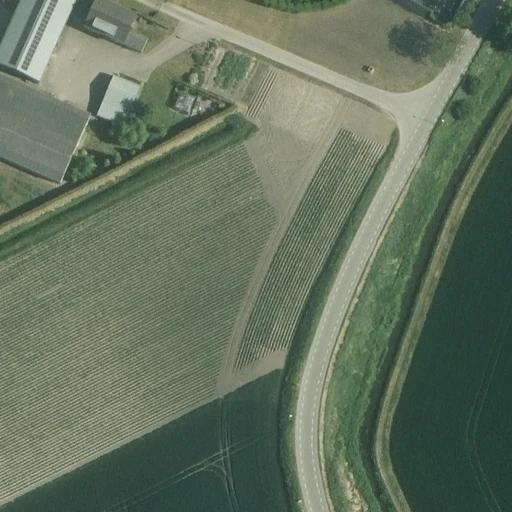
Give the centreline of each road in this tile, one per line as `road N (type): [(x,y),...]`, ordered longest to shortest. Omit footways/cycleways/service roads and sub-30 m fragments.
road 1 (unclassified): [(318,511),(305,419),(318,356),(425,118)]
road 2 (unclassified): [(425,118),(162,7)]
road 3 (unclassified): [(425,118),(492,0)]
